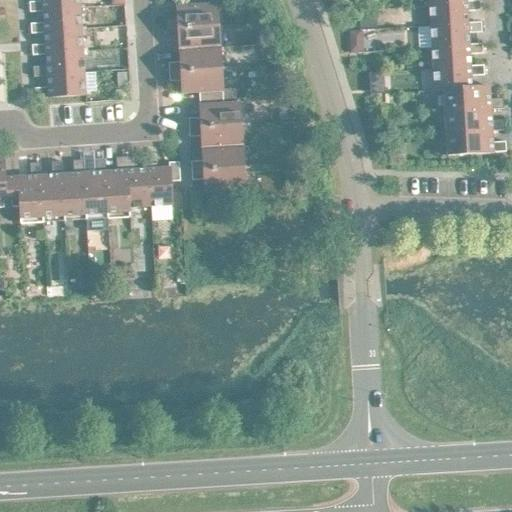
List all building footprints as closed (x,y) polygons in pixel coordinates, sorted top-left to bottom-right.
[(168,15),(168,24),(221,21),(219,0),(198,0),(179,1),(180,14),(168,15)] [(431,0),(433,21),(471,19),(471,18),(470,7),(483,6),(482,0),(431,0)] [(33,29),(46,28),(84,25),(82,4),(45,6),(45,7),(46,18),(33,19),(33,29)] [(363,13),(362,23),(379,24),(379,14),(363,13)] [(433,21),(434,43),(472,41),(472,40),(471,29),(484,28),(484,18),(471,18),(471,19),(433,21)] [(181,33),(182,45),(222,43),(221,21),(168,24),(169,34),(181,33)] [(35,51),(48,50),(48,49),(85,47),(84,25),(46,28),(47,40),(34,41),(35,51)] [(365,27),(352,27),(352,36),(359,35),(365,31),(365,27)] [(434,43),(435,65),(473,62),(473,50),(485,49),(485,39),(472,40),(472,41),(434,43)] [(170,58),(171,68),(224,64),(222,43),(182,45),(183,58),(170,58)] [(36,72),(49,72),(49,71),(87,68),(85,47),(48,49),(48,50),(48,61),(35,62),(36,72)] [(435,65),(437,87),(449,86),(449,85),(475,84),(475,83),(474,72),(487,71),(486,61),(473,62),(435,65)] [(201,88),(202,100),(226,99),(224,64),(171,68),(172,77),(184,76),(184,89),(201,88)] [(49,71),(49,72),(50,83),(37,84),(37,94),(88,91),(87,68),(49,71)] [(129,68),(119,68),(120,81),(130,81),(129,68)] [(438,108),(446,107),(489,104),(489,105),(493,105),(506,104),(505,94),(493,95),(492,82),(475,83),(475,84),(449,85),(449,86),(437,87),(438,108)] [(190,114),(191,123),(244,120),(242,98),(226,99),(202,100),(202,113),(190,114)] [(446,107),(448,129),(490,126),(490,127),(495,127),(507,126),(506,116),(494,116),(493,105),(489,105),(489,104),(446,107)] [(290,106),(281,107),(281,116),(290,115),(290,106)] [(204,132),(204,144),(245,142),(244,120),(191,123),(191,133),(204,132)] [(490,126),(448,129),(449,151),(508,147),(508,137),(495,138),(495,127),(490,127),(490,126)] [(193,157),(194,166),(246,163),(245,142),(204,144),(205,156),(193,157)] [(119,166),(108,167),(108,171),(107,171),(110,209),(133,208),(132,204),(131,204),(128,152),(118,153),(119,166)] [(137,152),(128,152),(131,204),(132,204),(153,202),(151,164),(149,164),(138,165),(137,152)] [(97,167),(86,168),(86,172),(89,211),(110,209),(107,171),(108,171),(108,167),(107,154),(97,155),(97,167)] [(0,203),(22,202),(23,202),(21,177),(22,176),(21,172),(8,173),(7,156),(0,155),(0,203)] [(76,169),(65,169),(65,174),(64,174),(67,212),(89,211),(86,172),(86,168),(85,155),(75,156),(76,169)] [(54,170),(43,171),(43,175),(45,213),(67,212),(64,174),(65,174),(65,169),(64,157),(54,157),(54,170)] [(23,202),(22,202),(23,215),(45,213),(43,175),(43,171),(42,158),(32,159),(33,171),(21,172),(22,176),(21,177),(23,202)] [(149,160),(149,164),(151,164),(153,202),(175,201),(173,177),(182,176),(181,158),(171,158),(172,162),(159,163),(159,159),(149,160)] [(246,163),(194,166),(194,176),(206,175),(207,188),(247,185),(246,163)] [(8,274),(0,274),(0,284),(8,285),(8,274)]
